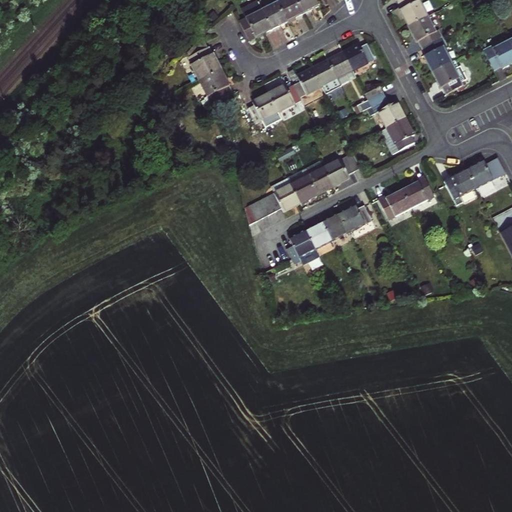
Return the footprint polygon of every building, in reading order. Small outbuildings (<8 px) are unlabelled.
[(282,0),(283,1),(292,20),(307,12),(301,0),(282,0)] [(301,0),(307,12),(323,4),(321,0),(301,0)] [(423,0),(396,0),(402,11),(400,13),(408,29),(429,19),(421,2),(424,1),(423,0)] [(283,1),(267,10),(276,28),(292,20),(283,1)] [(276,28),(267,10),(245,21),(254,39),(276,28)] [(437,34),(429,19),(408,29),(416,45),(418,44),(422,51),(443,41),(440,33),(437,34)] [(206,31),(187,52),(194,64),(196,62),(204,76),(226,64),(218,49),(217,50),(206,31)] [(424,59),(432,75),(451,65),(443,49),(447,48),(443,41),(422,51),(426,58),(424,59)] [(504,67),(506,70),(511,66),(511,44),(498,52),(496,49),(488,53),(497,70),(504,67)] [(368,48),(352,56),(361,73),(384,62),(376,46),(369,49),(368,48)] [(361,73),(352,56),(337,63),(347,81),(361,73)] [(459,62),(451,65),(432,75),(440,91),(442,90),(447,99),(465,89),(461,81),(467,78),(459,62)] [(350,87),(347,81),(337,63),(322,71),(331,89),(335,96),(351,88),(350,87)] [(213,99),(237,87),(233,79),(234,79),(226,64),(204,76),(211,90),(209,91),(213,99)] [(309,84),(303,87),(311,103),(318,100),(316,96),(331,89),(322,71),(307,79),(309,84)] [(361,73),(347,81),(350,87),(365,79),(361,73)] [(296,87),(279,96),(289,114),(311,103),(303,87),(297,90),(296,87)] [(388,89),(372,97),(376,103),(391,95),(388,89)] [(199,96),(204,105),(213,99),(209,91),(199,96)] [(395,102),(391,95),(376,103),(362,110),(365,116),(379,109),(395,102)] [(265,126),(289,114),(279,96),(262,105),(264,108),(257,111),(265,126)] [(382,115),(385,113),(394,130),(413,121),(404,104),(397,107),(395,102),(379,109),(382,115)] [(355,112),(347,116),(350,121),(357,117),(355,112)] [(419,139),(421,138),(413,121),(394,130),(388,133),(400,156),(422,145),(419,139)] [(369,171),(361,155),(355,158),(363,174),(369,171)] [(363,174),(355,158),(333,170),(342,188),(359,179),(358,176),(363,174)] [(508,174),(500,159),(485,167),(483,163),(472,169),(482,188),(508,174)] [(317,178),(333,170),(330,163),(314,171),(317,178)] [(445,187),(455,208),(463,204),(460,199),(482,188),(472,169),(456,178),(457,180),(445,187)] [(342,188),(333,170),(317,178),(326,196),(342,188)] [(301,187),(317,178),(314,171),(297,179),(301,187)] [(317,178),(301,187),(310,204),(326,196),(317,178)] [(410,191),(419,209),(441,197),(431,178),(421,183),(422,185),(410,191)] [(291,210),(292,213),(310,204),(301,187),(278,199),(285,214),(291,210)] [(386,200),(396,220),(419,209),(410,191),(398,197),(397,195),(386,200)] [(278,199),(271,202),(278,217),(285,214),(278,199)] [(264,205),(272,220),(278,217),(271,202),(264,205)] [(266,223),(272,220),(264,205),(259,208),(266,223)] [(367,205),(349,214),(358,232),(382,220),(374,205),(369,207),(367,205)] [(349,214),(332,223),(341,241),(358,232),(349,214)] [(332,223),(315,231),(324,249),(341,241),(332,223)] [(302,264),(309,261),(307,258),(324,249),(315,231),(298,240),(301,247),(295,250),(302,264)]
